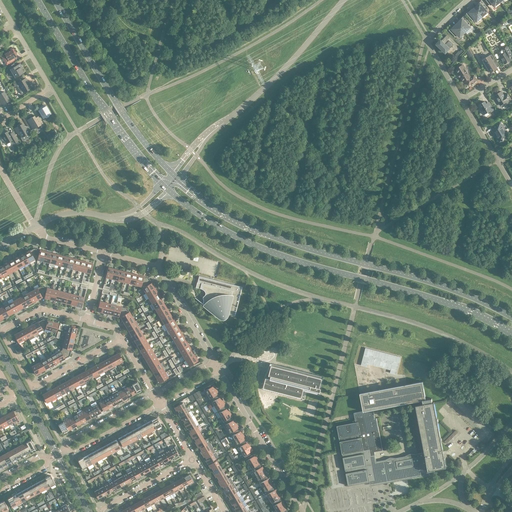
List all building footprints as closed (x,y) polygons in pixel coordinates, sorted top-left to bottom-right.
[(477,6),(475,8),(482,17),(487,12),(485,10),(488,8),(481,1),(476,5),(477,6)] [(482,17),(475,8),(472,10),(472,9),(466,14),(472,21),(475,19),(477,21),(482,17)] [(459,22),(457,24),(465,32),(470,27),(468,25),(470,23),(463,16),(458,21),(459,22)] [(465,32),(457,24),(455,26),(454,25),(449,30),(455,37),(458,35),(460,37),(465,32)] [(448,41),(444,38),(437,45),(445,53),(446,52),(445,52),(449,49),(449,48),(451,45),(454,48),(457,44),(451,38),(448,41)] [(499,56),(504,64),(506,63),(506,64),(508,63),(508,62),(511,60),(509,56),(509,55),(511,54),(507,46),(502,49),(502,50),(500,51),(499,53),(500,55),(499,56)] [(13,48),(8,51),(8,52),(2,56),(5,61),(4,61),(7,65),(14,60),(14,59),(17,57),(14,53),(15,52),(13,48)] [(490,73),(497,68),(494,63),(496,61),(492,54),(483,60),(485,63),(484,64),(487,68),(488,68),(490,73)] [(9,67),(15,78),(24,72),(21,68),(22,67),(20,63),(15,66),(14,64),(9,67)] [(463,82),(466,81),(471,77),(468,73),(468,72),(467,69),(466,69),(463,65),(455,69),(463,82)] [(474,75),(471,77),(466,81),(468,85),(477,80),(474,75)] [(19,84),(21,87),(28,83),(25,79),(25,78),(20,81),(18,79),(12,83),(15,86),(19,84)] [(31,88),(28,83),(21,87),(24,92),(23,93),(24,93),(31,88)] [(501,91),(494,96),(497,100),(496,102),(504,104),(511,100),(508,94),(504,96),(501,91)] [(0,103),(1,104),(5,102),(6,103),(10,101),(9,101),(12,99),(9,94),(6,96),(4,92),(0,94),(0,103)] [(487,106),(485,101),(479,105),(481,108),(480,109),(481,112),(482,111),(484,114),(490,111),(490,112),(494,110),(490,104),(487,106)] [(46,106),(39,111),(43,118),(45,117),(46,117),(48,116),(49,115),(50,114),(46,106)] [(44,125),(39,116),(36,118),(34,116),(35,116),(34,116),(27,120),(28,120),(33,129),(33,130),(40,125),(41,127),(44,125)] [(509,137),(500,122),(491,128),(500,142),(502,141),(503,141),(503,140),(509,137)] [(22,124),(15,128),(17,132),(18,131),(22,137),(20,138),(22,141),(33,135),(28,127),(25,129),(22,124)] [(54,129),(49,132),(52,137),(57,134),(54,129)] [(10,134),(8,131),(1,135),(3,137),(2,138),(2,139),(3,141),(4,141),(5,140),(6,144),(9,142),(10,143),(11,143),(13,141),(14,143),(18,141),(14,133),(11,135),(10,134)] [(34,249),(30,251),(32,256),(38,257),(40,250),(34,249)] [(40,250),(38,257),(38,260),(43,261),(46,252),(40,250)] [(32,256),(30,251),(24,254),(29,262),(35,259),(38,260),(38,257),(32,256)] [(52,253),(46,252),(43,261),(49,263),(52,253)] [(58,255),(52,253),(49,263),(49,266),(54,267),(55,264),(58,255)] [(29,262),(24,254),(19,257),(24,265),(29,262)] [(63,256),(58,255),(55,264),(61,266),(63,256)] [(69,258),(63,256),(61,266),(67,267),(69,258)] [(24,265),(19,257),(14,259),(19,268),(24,265)] [(75,259),(69,258),(67,267),(73,269),(75,259)] [(19,268),(14,259),(8,262),(13,271),(19,268)] [(81,261),(75,259),(73,269),(78,270),(81,261)] [(87,262),(81,261),(78,270),(84,272),(87,262)] [(13,271),(8,262),(3,265),(8,274),(13,271)] [(93,264),(87,262),(84,272),(90,273),(93,264)] [(106,277),(112,279),(114,269),(108,268),(106,277)] [(120,271),(114,269),(112,279),(118,280),(120,271)] [(126,272),(120,271),(118,280),(123,282),(126,272)] [(132,274),(126,272),(123,282),(129,283),(132,274)] [(138,275),(132,274),(129,283),(135,285),(138,275)] [(148,278),(138,275),(135,285),(142,287),(148,278)] [(242,287),(199,276),(197,282),(198,282),(201,283),(200,288),(200,289),(201,289),(202,289),(203,290),(204,291),(205,292),(205,293),(205,294),(205,295),(204,295),(204,296),(203,296),(203,297),(202,298),(203,299),(203,300),(203,301),(203,302),(202,303),(202,304),(203,305),(215,314),(216,316),(217,316),(219,317),(220,318),(221,318),(222,318),(223,318),(224,318),(224,317),(225,317),(225,316),(226,316),(226,315),(227,313),(235,315),(242,287)] [(155,288),(148,278),(142,287),(146,293),(155,288)] [(43,291),(41,286),(32,291),(37,300),(42,297),(45,298),(46,292),(43,291)] [(52,289),(41,286),(43,291),(46,292),(45,298),(50,299),(52,289)] [(158,293),(155,288),(146,293),(149,298),(158,293)] [(37,300),(32,291),(28,293),(32,302),(37,300)] [(32,302),(28,293),(23,296),(28,305),(32,302)] [(161,298),(158,293),(149,298),(152,304),(161,298)] [(28,305),(23,296),(18,299),(23,307),(28,305)] [(164,304),(161,298),(152,304),(155,309),(164,304)] [(23,307),(18,299),(13,301),(18,310),(23,307)] [(18,310),(13,301),(9,304),(13,313),(18,310)] [(13,313),(9,304),(4,306),(9,315),(13,313)] [(167,309),(164,304),(155,309),(158,314),(167,309)] [(124,308),(116,305),(113,315),(118,317),(120,311),(123,312),(124,308)] [(9,315),(4,306),(0,308),(0,310),(4,318),(9,315)] [(127,308),(124,308),(123,312),(120,311),(118,317),(121,317),(123,322),(132,317),(127,308)] [(170,314),(167,309),(158,314),(161,319),(170,314)] [(173,319),(170,314),(161,319),(159,321),(162,326),(164,324),(173,319)] [(135,321),(132,317),(123,322),(126,326),(135,321)] [(44,329),(43,319),(33,324),(38,332),(44,329)] [(53,322),(43,319),(44,329),(51,331),(53,322)] [(176,324),(173,319),(164,324),(167,329),(176,324)] [(137,326),(135,321),(126,326),(129,331),(137,326)] [(39,335),(38,332),(33,324),(29,327),(34,337),(39,335)] [(179,330),(176,324),(167,329),(170,335),(179,330)] [(140,331),(137,326),(129,331),(132,336),(140,331)] [(34,337),(29,327),(24,330),(28,337),(30,340),(34,337)] [(28,337),(24,330),(19,332),(23,340),(28,337)] [(182,335),(179,330),(170,335),(174,340),(182,335)] [(143,335),(140,331),(132,336),(134,340),(143,335)] [(23,340),(19,332),(14,335),(18,343),(23,340)] [(146,340),(143,335),(134,340),(137,345),(146,340)] [(185,340),(182,335),(174,340),(177,345),(185,340)] [(148,345),(146,340),(137,345),(140,350),(148,345)] [(188,345),(185,340),(177,345),(180,350),(188,345)] [(73,344),(64,342),(62,350),(70,356),(73,344)] [(151,349),(148,345),(140,350),(143,354),(151,349)] [(191,350),(188,345),(180,350),(183,355),(191,350)] [(362,347),(358,364),(364,366),(365,362),(388,368),(387,372),(393,373),(397,356),(362,347)] [(154,354),(151,349),(143,354),(145,359),(154,354)] [(70,356),(62,350),(56,354),(60,361),(70,356)] [(194,355),(191,350),(183,355),(186,360),(194,355)] [(119,353),(114,356),(118,364),(123,361),(119,353)] [(60,361),(56,354),(51,356),(55,364),(60,361)] [(157,359),(154,354),(145,359),(148,364),(157,359)] [(198,361),(194,355),(186,360),(189,366),(198,361)] [(55,364),(51,356),(46,359),(50,367),(55,364)] [(118,364),(114,356),(109,358),(113,366),(118,364)] [(114,368),(113,366),(109,358),(104,361),(108,369),(109,370),(114,368)] [(50,367),(46,359),(41,361),(46,369),(50,367)] [(160,363),(157,359),(148,364),(151,368),(160,363)] [(46,369),(41,361),(37,364),(41,372),(46,369)] [(108,369),(104,361),(99,364),(104,371),(108,369)] [(162,368),(160,363),(151,368),(154,373),(162,368)] [(41,372),(37,364),(32,367),(36,374),(41,372)] [(104,371),(99,364),(95,366),(99,374),(104,371)] [(321,376),(275,364),(273,372),(271,372),(269,379),(265,378),(262,388),(263,389),(263,390),(274,392),(274,391),(300,398),(303,389),(317,392),(318,388),(321,376)] [(99,374),(95,366),(90,369),(94,376),(99,374)] [(165,373),(162,368),(154,373),(156,378),(165,373)] [(94,376),(90,369),(85,371),(89,379),(94,376)] [(89,379),(85,371),(80,374),(85,382),(89,379)] [(168,377),(165,373),(156,378),(159,382),(168,377)] [(86,384),(85,382),(80,374),(76,377),(80,384),(81,387),(86,384)] [(80,384),(76,377),(71,379),(75,387),(80,384)] [(75,387),(71,379),(66,382),(70,389),(75,387)] [(446,467),(444,455),(434,402),(432,402),(432,398),(426,399),(422,381),(407,384),(366,392),(363,392),(363,393),(360,393),(363,411),(354,413),(356,422),(337,426),(348,486),(382,479),(383,483),(429,475),(428,471),(446,467)] [(70,389),(66,382),(61,384),(66,392),(70,389)] [(132,384),(132,385),(137,393),(142,390),(137,382),(132,384)] [(66,392),(61,384),(57,387),(61,395),(66,392)] [(212,386),(211,384),(203,388),(207,394),(216,389),(214,385),(212,386)] [(132,385),(128,387),(132,395),(137,393),(132,385)] [(61,395),(57,387),(52,390),(56,397),(61,395)] [(132,395),(128,387),(123,390),(127,398),(132,395)] [(219,393),(216,389),(207,394),(210,400),(218,395),(217,394),(219,393)] [(56,397),(52,390),(47,392),(51,400),(56,397)] [(127,398),(123,390),(118,393),(122,401),(127,398)] [(112,394),(113,395),(118,403),(122,401),(118,393),(117,391),(112,394)] [(51,400),(47,392),(42,395),(46,403),(51,400)] [(118,403),(113,395),(109,398),(113,406),(118,403)] [(219,397),(218,395),(210,400),(214,406),(223,400),(220,396),(219,397)] [(103,399),(104,400),(108,408),(113,406),(109,398),(108,396),(103,399)] [(108,408),(104,400),(99,403),(103,411),(108,408)] [(225,405),(223,400),(214,406),(217,411),(225,407),(224,405),(225,405)] [(180,404),(178,402),(173,405),(176,410),(177,410),(178,412),(185,407),(182,403),(180,404)] [(97,404),(92,407),(96,415),(101,412),(97,404)] [(91,405),(86,408),(91,418),(96,415),(92,407),(91,405)] [(188,406),(185,407),(178,412),(179,413),(178,414),(180,417),(188,412),(191,410),(188,406)] [(226,408),(225,407),(217,411),(221,417),(230,412),(227,408),(226,408)] [(91,418),(86,408),(81,410),(82,412),(87,420),(91,418)] [(22,421),(16,410),(17,411),(14,412),(13,411),(8,413),(13,422),(18,420),(19,422),(22,421)] [(87,420),(82,412),(78,415),(82,423),(87,420)] [(191,417),(188,412),(180,417),(181,420),(182,419),(184,421),(191,417)] [(232,416),(230,412),(221,417),(224,423),(232,418),(231,417),(232,416)] [(13,422),(8,413),(4,416),(8,425),(13,422)] [(82,423),(78,415),(73,417),(77,425),(82,423)] [(8,425),(4,416),(0,417),(0,420),(4,427),(8,425)] [(77,425),(73,417),(68,420),(72,428),(77,425)] [(157,417),(152,420),(156,428),(161,426),(157,417)] [(194,421),(191,417),(184,421),(185,423),(184,423),(185,426),(194,421)] [(62,421),(63,422),(68,430),(72,428),(68,420),(67,418),(62,421)] [(233,420),(232,418),(224,423),(227,429),(236,423),(234,419),(233,420)] [(156,428),(152,420),(147,423),(151,431),(156,428)] [(196,426),(194,421),(185,426),(187,429),(188,428),(189,430),(196,426)] [(68,430),(63,422),(58,425),(63,433),(68,430)] [(153,434),(151,431),(147,423),(142,425),(147,434),(148,436),(149,436),(148,435),(152,433),(152,434),(153,434)] [(239,427),(236,423),(227,429),(231,434),(239,430),(238,428),(239,427)] [(147,434),(142,425),(137,428),(142,436),(147,434)] [(199,431),(196,426),(189,430),(190,432),(189,433),(191,435),(199,431)] [(142,436),(137,428),(133,430),(137,439),(142,436)] [(138,441),(137,439),(133,430),(128,433),(132,441),(133,443),(138,441)] [(239,431),(239,430),(231,434),(234,440),(243,434),(241,430),(239,431)] [(202,435),(199,431),(191,435),(192,438),(194,438),(195,440),(202,435)] [(132,441),(128,433),(123,436),(128,444),(132,441)] [(246,439),(243,434),(234,440),(237,446),(245,441),(244,439),(246,439)] [(205,440),(202,435),(195,440),(196,441),(195,442),(196,445),(205,440)] [(128,444),(123,436),(118,438),(123,447),(128,444)] [(207,438),(205,440),(196,445),(198,448),(199,447),(200,449),(210,443),(207,438)] [(116,439),(111,442),(116,451),(121,448),(116,439)] [(31,440),(26,442),(31,451),(36,448),(31,440)] [(246,442),(245,441),(237,446),(241,451),(250,446),(247,442),(246,442)] [(31,451),(26,442),(21,445),(26,453),(31,451)] [(116,451),(111,442),(106,445),(111,453),(116,451)] [(213,448),(210,443),(200,449),(201,451),(200,451),(202,454),(213,448)] [(26,453),(21,445),(17,448),(21,456),(26,453)] [(111,453),(106,445),(102,447),(106,456),(111,453)] [(180,453),(176,446),(169,449),(174,457),(179,455),(178,454),(180,453)] [(252,450),(250,446),(241,451),(244,457),(252,452),(251,451),(252,450)] [(106,456),(102,447),(97,450),(101,458),(106,456)] [(21,456),(17,448),(12,450),(16,459),(21,456)] [(215,452),(213,448),(202,454),(203,457),(205,456),(206,458),(213,454),(215,452)] [(158,452),(160,455),(164,463),(169,460),(165,452),(163,449),(158,452)] [(174,457),(169,449),(165,452),(169,460),(174,457)] [(16,459),(12,450),(7,453),(12,461),(16,459)] [(101,458),(97,450),(92,453),(97,461),(101,458)] [(12,461),(7,453),(2,455),(7,464),(12,461)] [(97,461),(92,453),(87,455),(92,464),(97,461)] [(216,459),(213,454),(206,458),(207,460),(206,461),(207,464),(216,459)] [(254,455),(253,454),(245,458),(248,464),(258,459),(255,455),(254,455)] [(92,464),(87,455),(83,458),(87,466),(92,464)] [(164,463),(160,455),(155,457),(159,465),(164,463)] [(159,465),(155,457),(150,460),(155,468),(159,465)] [(87,466),(83,458),(78,460),(82,469),(87,466)] [(260,463),(258,459),(248,464),(252,470),(260,465),(259,464),(260,463)] [(155,468),(150,460),(146,462),(150,470),(155,468)] [(219,465),(216,460),(208,465),(210,468),(211,467),(212,469),(219,465)] [(150,470),(146,462),(141,465),(145,473),(150,470)] [(145,473),(141,465),(136,468),(141,476),(145,473)] [(222,469),(219,465),(212,469),(213,471),(212,471),(214,474),(222,469)] [(261,467),(260,465),(252,470),(255,476),(264,470),(262,466),(261,467)] [(141,476),(136,468),(131,470),(136,478),(141,476)] [(225,474),(222,469),(214,474),(215,477),(217,477),(218,478),(225,474)] [(136,478),(131,470),(127,473),(131,481),(136,478)] [(267,474),(264,470),(255,476),(259,481),(266,477),(266,475),(267,474)] [(131,481),(127,473),(122,475),(126,483),(131,481)] [(189,474),(184,477),(189,485),(194,482),(192,477),(191,477),(189,474)] [(228,479),(225,474),(218,478),(219,480),(218,481),(219,484),(228,479)] [(50,475),(45,478),(50,486),(55,484),(50,475)] [(126,483),(122,475),(117,478),(122,486),(126,483)] [(189,485),(184,477),(180,479),(184,487),(189,485)] [(230,477),(228,479),(219,484),(221,486),(222,486),(223,488),(233,482),(230,477)] [(267,478),(266,477),(259,481),(262,487),(271,482),(269,477),(267,478)] [(50,486),(45,478),(41,481),(45,489),(50,486)] [(122,486),(117,478),(112,481),(117,489),(122,486)] [(184,487),(180,479),(175,482),(179,490),(184,487)] [(45,489),(41,481),(36,483),(41,492),(45,489)] [(117,489),(112,481),(108,483),(112,491),(117,489)] [(179,490),(175,482),(170,485),(174,493),(179,490)] [(236,486),(233,482),(223,488),(224,489),(223,490),(225,493),(236,486)] [(273,486),(271,482),(262,487),(265,493),(273,488),(272,486),(273,486)] [(41,492),(36,483),(31,486),(36,494),(41,492)] [(112,491),(108,483),(103,486),(107,494),(112,491)] [(174,493),(170,485),(165,487),(170,495),(174,493)] [(36,494),(31,486),(27,488),(31,497),(36,494)] [(107,494),(103,486),(98,488),(103,496),(107,494)] [(238,491),(236,486),(225,493),(227,496),(228,495),(229,497),(236,493),(238,491)] [(170,495),(165,487),(161,490),(165,498),(170,495)] [(31,497),(27,488),(22,491),(26,499),(31,497)] [(103,496),(98,488),(93,491),(98,499),(103,496)] [(274,490),(273,488),(265,493),(269,498),(278,493),(275,489),(274,490)] [(165,498),(161,490),(156,492),(160,500),(165,498)] [(26,499),(22,491),(17,494),(22,502),(26,499)] [(160,500),(156,492),(151,495),(155,503),(160,500)] [(239,497),(236,493),(229,497),(230,499),(229,499),(230,502),(239,497)] [(280,497),(278,493),(269,498),(272,504),(280,499),(279,498),(280,497)] [(22,502),(17,494),(12,496),(17,505),(22,502)] [(155,503),(151,495),(146,498),(151,506),(155,503)] [(17,505),(12,496),(7,499),(12,507),(17,505)] [(241,502),(239,497),(230,502),(232,505),(233,504),(234,506),(241,502)] [(151,506),(146,498),(142,500),(146,508),(151,506)] [(281,501),(280,499),(272,504),(275,510),(284,504),(282,500),(281,501)] [(146,508),(142,500),(137,503),(141,511),(146,508)] [(4,501),(0,502),(0,505),(4,511),(9,509),(4,501)] [(244,507),(241,502),(234,506),(235,508),(234,509),(236,511),(244,507)] [(138,511),(141,511),(137,503),(132,505),(135,511),(138,511)]
